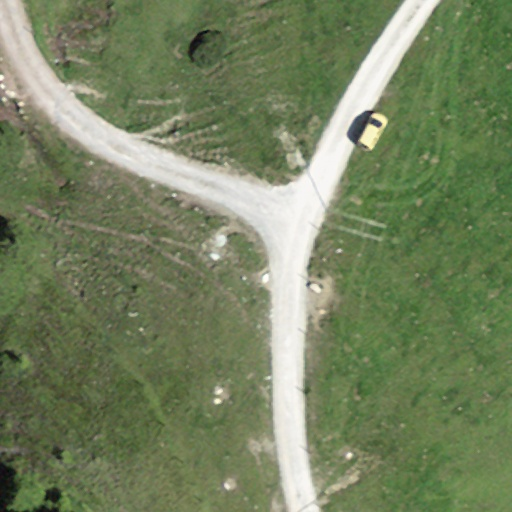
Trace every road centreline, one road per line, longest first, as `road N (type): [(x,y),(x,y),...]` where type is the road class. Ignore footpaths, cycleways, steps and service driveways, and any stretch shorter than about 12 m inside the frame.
road 1 (track): [(430,0),(375,76),(294,236),(285,391),(313,511)]
road 2 (track): [(294,236),(46,121),(0,14)]
